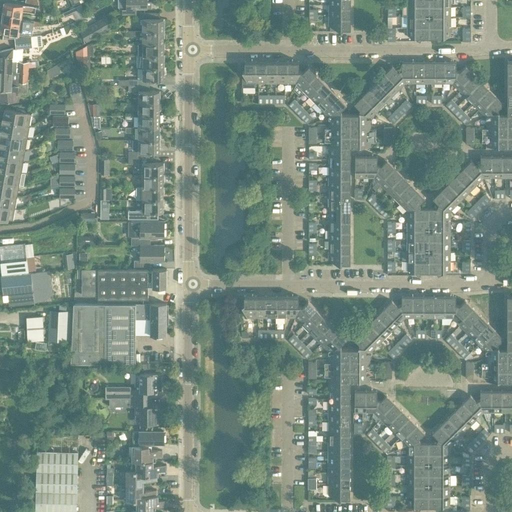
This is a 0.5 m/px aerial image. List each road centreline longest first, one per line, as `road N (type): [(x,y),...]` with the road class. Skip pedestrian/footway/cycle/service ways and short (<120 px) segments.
road 1 (residential): [(187,52),(511,50)]
road 2 (residential): [(188,284),(511,284)]
road 3 (tertiary): [(188,284),(187,52)]
road 4 (tertiary): [(188,511),(188,284)]
